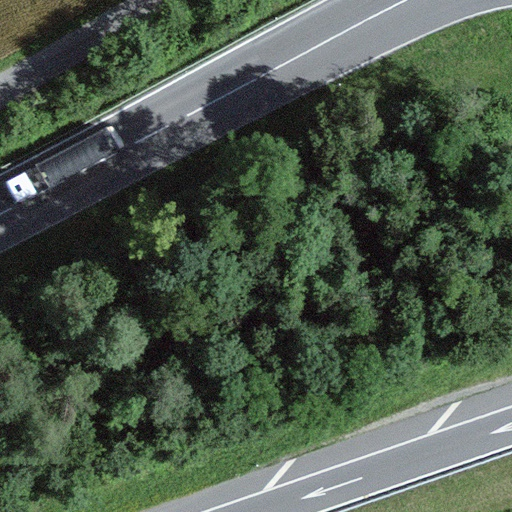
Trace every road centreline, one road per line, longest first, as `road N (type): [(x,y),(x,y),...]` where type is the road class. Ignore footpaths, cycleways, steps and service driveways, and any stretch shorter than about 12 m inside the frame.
road 1 (tertiary): [(405,0),(0,214)]
road 2 (trunk): [(511,426),(264,511)]
